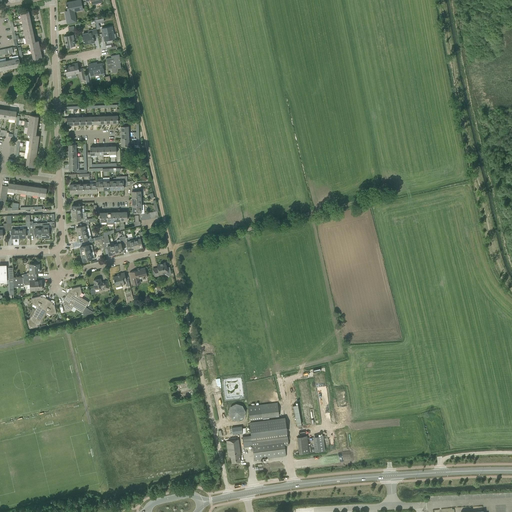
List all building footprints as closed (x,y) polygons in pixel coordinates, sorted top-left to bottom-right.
[(83,10),(81,5),(80,0),(79,0),(66,3),(66,6),(66,7),(67,7),(68,15),(65,15),(67,24),(76,22),(73,10),(81,9),(82,10),(83,10)] [(28,11),(20,12),(20,13),(21,19),(30,17),(28,11)] [(112,26),(107,28),(101,29),(104,41),(112,39),(111,35),(113,34),(112,26)] [(70,35),(64,36),(65,42),(65,43),(66,43),(67,46),(66,46),(66,47),(75,45),(74,41),(77,40),(76,37),(74,29),(73,29),(68,30),(70,35)] [(98,36),(97,31),(96,29),(91,30),(92,32),(83,34),(84,41),(83,41),(84,41),(85,44),(85,43),(91,42),(91,43),(94,42),(93,37),(98,36)] [(35,42),(33,36),(25,37),(26,44),(30,43),(35,42)] [(38,41),(35,42),(30,43),(31,49),(39,47),(38,41)] [(42,60),(41,53),(32,55),(33,61),(42,60)] [(106,59),(108,70),(111,69),(112,73),(118,72),(118,69),(121,68),(120,63),(121,63),(119,54),(110,56),(111,58),(109,58),(106,59)] [(20,66),(19,61),(18,58),(12,59),(14,68),(20,66)] [(104,74),(103,68),(102,63),(102,64),(97,65),(97,62),(88,64),(90,76),(95,75),(95,74),(99,73),(99,75),(104,74)] [(65,69),(64,69),(65,70),(66,76),(71,75),(78,73),(80,82),(83,81),(84,84),(86,84),(85,81),(85,76),(84,73),(83,68),(78,69),(77,63),(73,64),(73,65),(65,67),(65,69)] [(91,158),(91,155),(97,155),(97,157),(97,147),(90,147),(90,152),(88,152),(88,167),(98,166),(98,164),(92,164),(91,158)] [(127,186),(127,178),(127,176),(116,176),(116,178),(116,180),(116,189),(123,189),(123,187),(127,186)] [(14,192),(15,184),(9,183),(8,186),(8,190),(7,191),(14,192)] [(138,188),(137,188),(132,188),(132,191),(132,198),(140,198),(140,191),(138,191),(138,188)] [(144,205),(141,205),(132,205),(132,212),(133,212),(133,214),(140,214),(141,214),(141,211),(144,211),(144,205)] [(29,221),(30,221),(29,215),(26,215),(26,224),(22,225),(22,228),(18,228),(19,237),(25,237),(25,230),(30,230),(29,221)] [(42,238),(41,223),(33,223),(33,221),(30,221),(29,221),(30,230),(30,233),(32,233),(32,234),(35,234),(35,237),(41,236),(42,238)] [(53,229),(54,229),(54,221),(48,222),(48,223),(41,223),(42,238),(49,238),(49,233),(52,233),(52,232),(53,232),(53,229)] [(90,232),(89,228),(88,225),(89,225),(89,222),(83,223),(84,226),(76,228),(78,234),(87,232),(90,232)] [(18,228),(18,225),(14,225),(11,225),(11,223),(6,223),(7,231),(11,230),(12,238),(19,237),(18,228)] [(88,236),(87,232),(78,234),(79,241),(91,238),(91,236),(88,236)] [(143,239),(142,232),(138,233),(139,235),(136,236),(137,239),(133,240),(135,248),(142,247),(140,240),(143,239)] [(114,245),(113,243),(107,245),(104,235),(100,236),(101,239),(103,248),(107,247),(109,255),(116,253),(114,245)] [(135,248),(133,240),(133,238),(129,239),(129,237),(125,238),(125,236),(122,237),(124,244),(127,243),(128,250),(135,248)] [(121,244),(124,244),(122,237),(119,237),(120,240),(117,240),(118,244),(114,245),(116,253),(122,251),(121,244)] [(103,248),(101,239),(94,241),(95,244),(99,243),(100,249),(103,248)] [(92,245),(85,246),(80,247),(81,254),(91,252),(90,248),(92,248),(92,245)] [(95,258),(94,255),(93,251),(91,252),(81,254),(83,261),(95,258)] [(29,264),(29,269),(29,272),(27,272),(26,274),(23,274),(23,277),(32,277),(36,276),(36,272),(39,272),(39,264),(38,264),(38,263),(34,263),(34,264),(29,264)] [(152,269),(154,274),(154,276),(160,275),(159,274),(164,273),(169,276),(170,275),(171,274),(169,267),(166,268),(165,263),(157,265),(157,268),(152,269)] [(147,277),(146,272),(145,268),(140,269),(140,270),(138,270),(138,268),(136,269),(136,271),(129,272),(131,277),(133,286),(141,284),(140,279),(147,277)] [(118,276),(113,277),(114,282),(115,286),(116,289),(122,287),(122,285),(124,284),(124,282),(126,281),(125,277),(124,273),(119,274),(117,274),(118,276)] [(33,281),(32,277),(23,277),(23,285),(30,285),(30,291),(35,291),(35,290),(42,290),(42,280),(33,281)] [(93,285),(95,289),(99,288),(99,290),(109,288),(108,286),(107,281),(101,282),(100,278),(93,280),(94,284),(93,285)] [(81,292),(81,291),(80,286),(71,288),(70,291),(69,290),(66,295),(86,307),(89,302),(79,296),(81,292)] [(86,307),(66,295),(63,300),(64,301),(63,303),(65,311),(70,310),(71,310),(73,306),(83,312),(86,307)] [(30,328),(48,299),(43,296),(42,297),(40,296),(31,298),(33,303),(33,304),(37,307),(29,319),(27,320),(29,329),(30,328)] [(50,315),(51,315),(56,313),(54,305),(52,303),(53,302),(48,299),(30,328),(38,326),(38,325),(39,324),(47,313),(50,315)] [(277,402),(248,406),(249,419),(262,417),(262,419),(279,417),(277,402)] [(228,413),(228,414),(228,415),(229,415),(229,416),(229,417),(230,418),(230,419),(231,419),(231,420),(232,420),(232,421),(233,421),(234,421),(234,422),(235,422),(236,422),(237,422),(238,422),(239,422),(240,421),(241,421),(241,420),(242,420),(243,419),(244,418),(244,417),(245,417),(245,416),(245,415),(245,414),(245,413),(245,412),(245,411),(245,410),(244,410),(244,409),(244,408),(243,408),(242,407),(241,406),(240,406),(239,405),(238,405),(237,405),(236,405),(235,405),(234,405),(234,406),(233,406),(232,406),(232,407),(231,407),(231,408),(230,408),(230,409),(229,409),(229,410),(229,411),(229,412),(228,412),(228,413)] [(285,418),(249,423),(251,434),(286,430),(285,418)] [(236,427),(231,428),(232,435),(237,434),(241,433),(242,433),(241,426),(236,427)] [(260,434),(242,436),(243,446),(252,445),(253,447),(252,447),(251,449),(253,450),(254,460),(285,456),(285,451),(284,446),(288,445),(287,434),(261,438),(260,434)] [(315,451),(326,450),(324,435),(314,436),(315,451)] [(309,453),(307,436),(297,437),(299,454),(309,453)] [(240,455),(240,450),(238,439),(226,441),(228,457),(231,456),(231,463),(240,462),(239,455),(240,455)]
